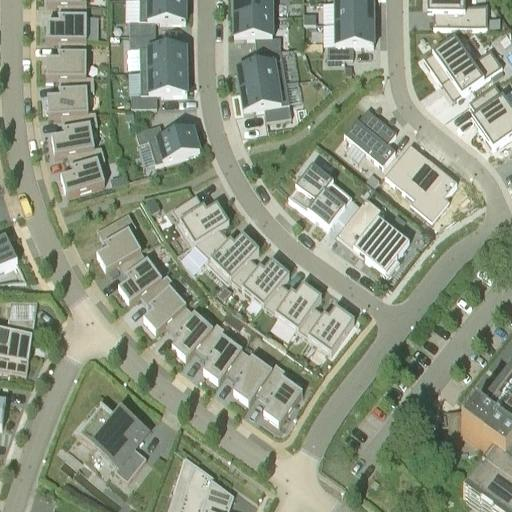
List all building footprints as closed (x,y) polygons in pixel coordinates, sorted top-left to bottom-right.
[(86,11),(86,0),(46,0),(46,10),(46,11),(58,11),(86,11)] [(233,0),(234,22),(272,22),(271,0),(233,0)] [(334,0),(335,9),(373,9),(372,0),(334,0)] [(465,0),(427,0),(427,24),(433,25),(433,37),(464,38),(465,0)] [(155,29),(186,29),(186,5),(140,5),(140,28),(130,28),(130,42),(155,42),(155,29)] [(335,31),(373,31),(373,9),(335,9),(335,31)] [(58,24),(59,24),(59,28),(55,28),(46,28),(46,47),(46,48),(58,48),(86,48),(86,23),(86,11),(58,11),(58,12),(59,12),(59,22),(59,23),(58,23),(58,24)] [(303,20),(303,32),(316,32),(315,20),(303,20)] [(280,56),(280,44),(272,44),(272,22),(234,22),(234,45),(255,44),(256,58),(280,56)] [(489,25),(489,34),(500,34),(500,25),(489,25)] [(335,53),(327,53),(327,66),(353,66),(352,53),(373,53),(373,31),(335,31),(335,53)] [(130,56),(140,55),(140,79),(186,78),(186,54),(155,54),(155,42),(130,42),(130,56)] [(485,91),(455,47),(423,69),(442,97),(443,96),(454,112),(485,91)] [(93,85),(93,84),(86,82),(86,60),(86,48),(58,48),(58,49),(59,49),(59,60),(58,60),(58,61),(59,61),(59,65),(55,65),(46,65),(46,83),(46,85),(58,85),(93,85)] [(256,58),(257,71),(237,74),(240,97),(286,89),(280,56),(256,58)] [(131,115),(157,115),(156,102),(187,101),(186,78),(140,79),(141,102),(131,102),(131,115)] [(58,85),(58,86),(59,86),(59,97),(58,97),(58,99),(59,99),(60,103),(56,103),(47,103),(48,122),(48,123),(61,123),(96,121),(95,119),(88,119),(88,109),(87,98),(94,98),(93,85),(58,85)] [(240,97),(244,119),(264,116),(266,128),(291,124),(286,89),(240,97)] [(511,147),(511,116),(497,95),(469,113),(478,125),(473,128),(495,159),(511,147)] [(380,176),(393,161),(384,154),(394,143),(365,119),(356,131),(354,129),(341,144),(380,176)] [(52,144),(55,162),(54,162),(54,163),(67,161),(102,155),(101,154),(94,154),(92,144),(91,134),(98,132),(96,121),(61,123),(63,136),(62,136),(62,138),(63,137),(64,142),(60,142),(52,144)] [(160,132),(136,139),(139,151),(149,148),(155,172),(200,159),(193,135),(163,144),(160,132)] [(67,161),(67,162),(71,174),(70,175),(70,176),(72,176),(73,180),(69,181),(61,183),(66,201),(65,201),(66,202),(105,191),(98,169),(105,167),(102,155),(67,161)] [(421,174),(403,160),(387,180),(416,204),(412,208),(434,226),(451,206),(446,202),(459,187),(430,163),(421,174)] [(334,190),(312,173),(294,195),(295,196),(287,206),(328,238),(345,216),(344,216),(352,206),(333,191),(334,190)] [(379,186),(372,179),(365,187),(373,193),(379,186)] [(115,184),(117,192),(125,189),(122,181),(115,184)] [(155,206),(147,210),(153,221),(161,216),(155,206)] [(384,220),(366,206),(343,236),(359,248),(353,256),(365,265),(388,283),(399,268),(396,266),(409,250),(379,226),(384,220)] [(221,241),(230,232),(215,218),(215,217),(212,214),(204,224),(193,214),(171,238),(201,264),(221,241)] [(141,259),(148,254),(147,253),(140,257),(129,238),(131,237),(133,236),(136,234),(136,233),(135,233),(129,222),(128,220),(117,227),(97,239),(97,240),(99,240),(105,250),(104,251),(104,252),(105,252),(107,255),(97,262),(106,277),(105,278),(106,279),(117,273),(141,259)] [(252,267),(260,258),(245,244),(245,243),(242,240),(234,250),(223,240),(201,264),(231,291),(252,267)] [(0,276),(18,268),(5,243),(0,245),(0,276)] [(168,282),(167,282),(161,286),(155,278),(147,267),(141,259),(117,273),(119,275),(125,283),(124,284),(125,285),(126,284),(128,288),(118,295),(129,310),(130,311),(140,303),(168,282)] [(234,293),(265,318),(282,292),(290,283),(281,276),(274,270),(275,269),(272,267),(263,277),(252,267),(231,291),(234,293)] [(140,303),(149,313),(148,314),(149,315),(150,314),(153,317),(143,326),(156,339),(155,340),(156,341),(166,332),(186,314),(186,313),(178,304),(171,297),(176,291),(168,282),(140,303)] [(265,318),(299,339),(322,305),(305,293),(302,291),(295,300),(282,292),(265,318)] [(223,307),(231,298),(225,293),(217,302),(223,307)] [(328,324),(315,316),(299,339),(332,362),(355,328),(338,316),(339,315),(335,312),(328,324)] [(168,334),(176,341),(175,342),(176,343),(177,342),(180,344),(172,354),(186,366),(185,366),(186,367),(195,357),(213,337),(212,336),(194,320),(186,314),(166,332),(168,334)] [(35,325),(9,327),(7,339),(0,338),(0,378),(27,382),(35,325)] [(207,366),(210,368),(203,379),(218,389),(219,390),(226,380),(242,357),(224,344),(227,338),(217,330),(212,336),(213,337),(195,357),(206,365),(205,366),(206,367),(207,366)] [(227,380),(236,386),(235,387),(236,388),(237,387),(240,389),(233,400),(248,410),(249,411),(256,401),(272,378),(271,377),(263,371),(252,364),(251,364),(242,357),(226,380),(227,380)] [(257,402),(257,401),(266,407),(265,408),(267,409),(267,408),(271,410),(263,421),(278,431),(278,432),(279,432),(302,399),(293,393),(284,386),(287,379),(286,378),(277,372),(276,371),(271,377),(272,378),(256,401),(257,402)] [(474,413),(472,414),(473,423),(446,427),(445,417),(443,417),(444,433),(445,433),(447,447),(456,445),(458,462),(456,462),(457,464),(467,463),(467,462),(474,461),(478,456),(493,467),(463,504),(465,505),(468,501),(482,511),(511,511),(511,481),(505,476),(511,466),(511,397),(485,431),(475,423),(474,413)] [(100,413),(78,441),(118,473),(114,478),(128,489),(146,465),(134,455),(142,444),(101,411),(100,412),(100,413)] [(194,471),(194,472),(183,503),(176,501),(172,511),(230,511),(234,503),(212,487),(213,485),(213,484),(194,471)]
